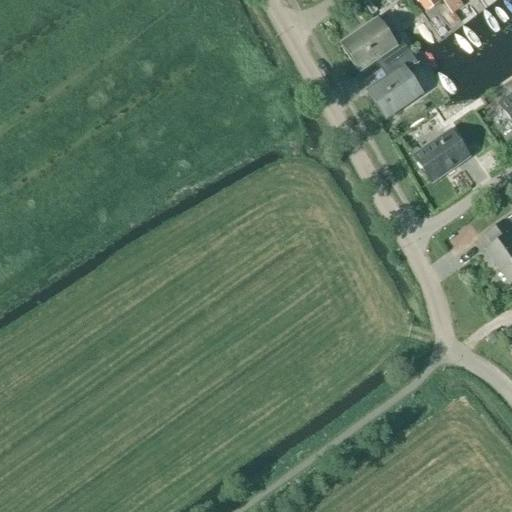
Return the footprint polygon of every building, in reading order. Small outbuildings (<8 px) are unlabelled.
[(438,4),(435,0),(415,0),(425,13),(438,4)] [(441,0),(451,13),(460,6),(461,5),(460,2),(462,0),(441,0)] [(381,73),(411,56),(395,33),(386,39),(376,23),(343,46),(360,71),(373,62),(381,73)] [(411,56),(381,73),(387,81),(369,94),(386,119),(419,96),(405,76),(418,67),(411,56)] [(511,124),(511,98),(500,107),(511,124)] [(431,184),(467,159),(450,134),(414,159),(431,184)] [(509,286),(511,283),(511,242),(508,237),(511,233),(511,217),(485,237),(492,247),(484,252),(509,286)] [(492,346),(499,340),(494,333),(487,338),(492,346)]
